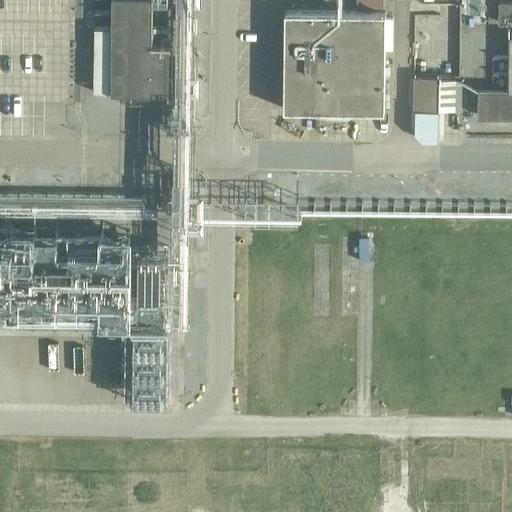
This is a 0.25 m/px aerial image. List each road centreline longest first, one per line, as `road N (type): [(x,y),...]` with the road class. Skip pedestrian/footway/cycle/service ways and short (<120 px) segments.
road 1 (unknown): [(220,419),(226,0)]
road 2 (unknown): [(220,419),(511,424)]
road 3 (unknown): [(0,420),(220,419)]
road 4 (unknown): [(0,26),(34,34),(50,51),(60,78),(59,150)]
